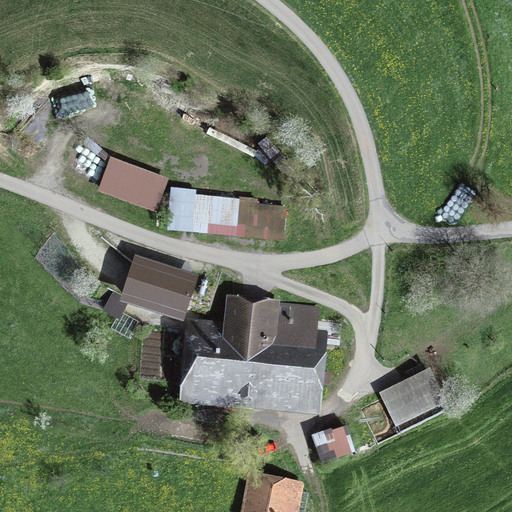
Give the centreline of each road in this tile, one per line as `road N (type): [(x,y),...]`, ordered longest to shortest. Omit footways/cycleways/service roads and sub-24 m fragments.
road 1 (track): [(241,263),(345,308),(371,329),(349,391),(319,420),(293,429)]
road 2 (unclassified): [(267,0),(318,47),(349,96),(368,149),(379,232)]
